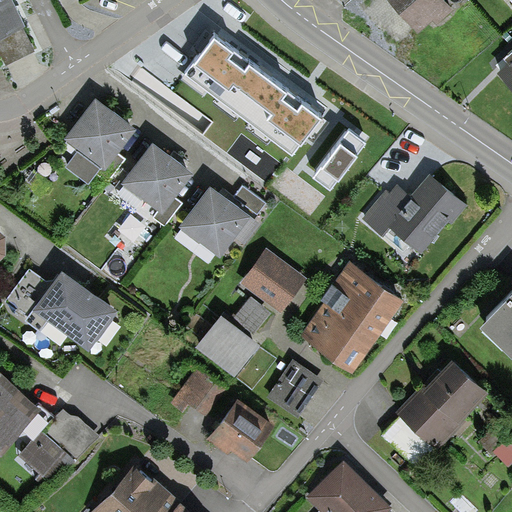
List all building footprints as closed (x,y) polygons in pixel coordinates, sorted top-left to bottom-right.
[(27,19),(17,0),(0,0),(0,49),(6,63),(38,48),(25,20),(27,19)] [(396,0),(417,24),(429,14),(433,20),(452,4),(448,0),(396,0)] [(328,120),(215,35),(189,69),(294,148),(305,134),(313,139),(328,120)] [(511,46),(505,53),(507,55),(496,65),(511,83),(511,46)] [(139,130),(97,98),(65,141),(79,151),(67,167),(89,184),(97,172),(108,181),(125,159),(120,155),(139,130)] [(364,139),(349,128),(315,174),(330,186),(364,139)] [(194,174),(151,142),(120,185),(156,212),(153,217),(165,226),(183,203),(176,198),(194,174)] [(471,200),(430,167),(411,192),(396,180),(389,189),(386,186),(362,216),(404,250),(412,241),(422,250),(448,218),(453,222),(471,200)] [(242,185),(234,196),(253,211),(257,214),(266,203),(242,185)] [(261,225),(211,187),(180,227),(221,258),(237,238),(246,245),(261,225)] [(307,274),(269,245),(242,279),(280,309),(307,274)] [(404,292),(351,256),(335,278),(333,277),(321,294),(325,296),(301,332),(352,367),(404,292)] [(118,312),(60,270),(50,283),(30,268),(6,301),(27,317),(24,320),(41,332),(48,322),(89,352),(118,312)] [(231,316),(221,308),(194,342),(234,374),(263,338),(253,331),(272,307),(252,290),(231,316)] [(511,291),(482,322),(511,351),(511,291)] [(492,388),(454,352),(401,408),(404,412),(384,433),(418,465),(437,444),(440,445),(453,433),(456,436),(472,419),(467,414),(492,388)] [(294,356),(267,394),(299,415),(325,377),(294,356)] [(235,386),(198,363),(178,393),(215,417),(235,386)] [(0,457),(42,410),(0,373),(0,457)] [(274,418),(238,392),(209,434),(245,459),(274,418)] [(42,431),(19,455),(42,477),(65,454),(42,431)] [(511,431),(494,448),(509,463),(511,460),(511,431)] [(384,511),(390,506),(342,460),(306,497),(321,511),(384,511)] [(90,511),(171,511),(181,502),(137,462),(90,511)] [(191,511),(181,502),(171,511),(191,511)]
